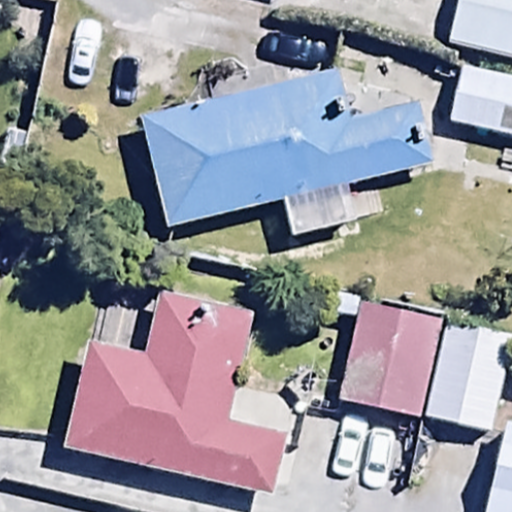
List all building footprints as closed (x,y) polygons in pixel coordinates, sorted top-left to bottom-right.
[(511,0),(451,0),(442,45),(511,61),(511,0)] [(330,64),(133,120),(161,232),(272,200),(281,234),(349,214),(342,186),(429,162),(411,99),(346,117),(330,64)] [(511,142),(511,79),(455,66),(441,124),(511,142)] [(247,311),(150,293),(141,344),(80,333),(57,452),(263,491),(276,427),(227,418),(247,311)] [(343,337),(327,400),(412,422),(428,359),(343,337)] [(433,353),(418,419),(488,435),(503,369),(433,353)] [(511,511),(511,428),(500,425),(481,511),(511,511)]
